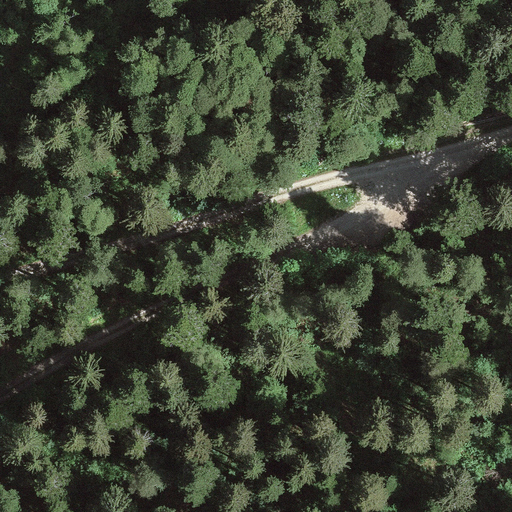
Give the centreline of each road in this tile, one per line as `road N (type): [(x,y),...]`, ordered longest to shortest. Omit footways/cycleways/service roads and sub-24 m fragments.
road 1 (track): [(0,403),(357,224),(479,149)]
road 2 (track): [(479,149),(0,284)]
